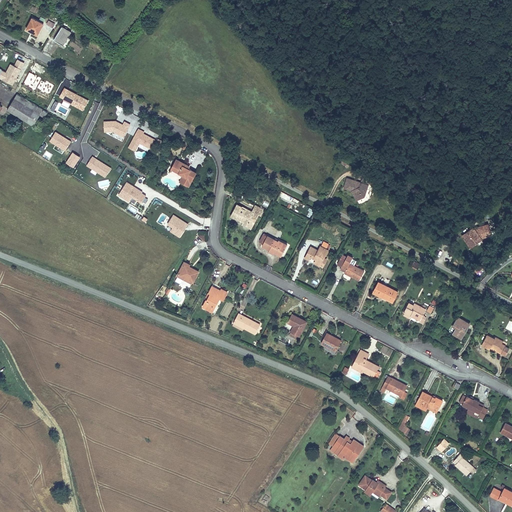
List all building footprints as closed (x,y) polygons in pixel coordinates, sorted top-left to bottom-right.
[(32,18),(26,30),(37,35),(43,24),(32,18)] [(63,24),(55,40),(64,45),(72,29),(63,24)] [(2,70),(0,73),(0,78),(13,85),(25,63),(18,60),(14,66),(10,64),(6,73),(2,70)] [(88,101),(64,88),(59,97),(83,110),(88,101)] [(44,107),(15,91),(6,108),(34,124),(40,113),(48,117),(51,112),(44,107)] [(123,137),(130,125),(124,121),(122,125),(116,121),(104,122),(105,132),(114,132),(123,137)] [(143,134),(144,132),(138,129),(128,148),(135,152),(139,143),(150,149),(155,140),(143,134)] [(66,150),(71,141),(56,132),(51,141),(66,150)] [(190,168),(187,166),(189,162),(176,156),(171,166),(183,172),(180,179),(192,185),(199,172),(190,168)] [(105,177),(111,168),(93,157),(87,166),(105,177)] [(375,181),(363,177),(361,184),(347,179),(344,189),(352,191),(356,201),(364,197),(368,184),(374,186),(375,181)] [(142,192),(127,182),(119,195),(129,202),(132,197),(141,203),(146,196),(141,193),(142,192)] [(293,196),(282,190),(280,195),(290,201),(293,196)] [(253,209),(238,201),(231,214),(242,220),(253,226),(259,213),(262,214),(265,208),(255,203),(253,209)] [(188,224),(174,215),(167,225),(173,228),(171,232),(180,238),(188,224)] [(251,228),(253,226),(242,220),(240,223),(251,228)] [(471,228),(464,233),(466,236),(466,239),(469,243),(473,244),(476,241),(475,240),(480,236),(491,233),(488,223),(471,228)] [(262,245),(282,255),(288,244),(281,240),(280,241),(267,235),(262,245)] [(316,263),(325,267),(328,260),(325,258),(329,249),(327,248),(323,247),(321,246),(320,249),(312,246),(308,253),(313,256),(318,258),(316,263)] [(360,280),(365,270),(351,262),(354,257),(350,254),(347,260),(343,268),(346,270),(345,272),(360,280)] [(343,268),(347,260),(343,258),(339,266),(343,268)] [(177,276),(193,284),(198,273),(188,268),(190,264),(184,261),(177,276)] [(414,261),(410,267),(416,270),(420,264),(414,261)] [(398,292),(379,282),(373,292),(381,296),(382,294),(393,300),(398,292)] [(216,310),(222,297),(225,298),(230,290),(222,286),(222,288),(212,283),(209,290),(212,291),(209,297),(207,296),(203,304),(216,310)] [(393,300),(382,294),(381,296),(392,302),(393,300)] [(422,319),(427,307),(416,302),(416,303),(410,300),(406,309),(407,310),(405,314),(413,318),(414,315),(422,319)] [(261,323),(240,312),(236,320),(245,324),(244,326),(256,332),(261,323)] [(309,320),(293,312),(289,320),(296,324),(293,328),(293,330),(302,334),(309,320)] [(462,337),(470,323),(458,317),(454,325),(456,326),(453,332),(462,337)] [(296,324),(289,320),(286,325),(293,328),(296,324)] [(335,353),(343,339),(327,331),(322,341),(327,344),(325,348),(335,353)] [(494,338),(486,334),(481,344),(489,348),(490,346),(503,353),(506,345),(503,344),(504,340),(496,336),(494,338)] [(366,359),(361,357),(364,351),(359,349),(350,367),(355,369),(356,366),(364,369),(377,376),(379,372),(376,370),(379,365),(366,359)] [(346,376),(349,369),(344,366),(340,373),(346,376)] [(387,389),(402,396),(407,385),(393,379),(393,380),(386,377),(381,388),(387,390),(387,389)] [(437,397),(423,391),(418,402),(426,406),(428,403),(439,408),(444,399),(437,396),(437,397)] [(463,404),(467,397),(462,395),(458,401),(463,404)] [(471,411),(477,413),(475,416),(482,419),(486,410),(477,406),(479,401),(467,396),(467,397),(463,404),(462,406),(471,411)] [(488,406),(479,401),(477,406),(486,410),(488,406)] [(439,408),(428,403),(426,406),(438,412),(439,408)] [(397,430),(408,436),(411,429),(405,426),(410,417),(405,415),(397,430)] [(511,436),(511,425),(505,422),(500,431),(511,436)] [(332,444),(338,434),(333,432),(327,442),(332,444)] [(329,448),(338,454),(344,457),(356,439),(354,438),(353,439),(351,442),(347,440),(349,436),(346,433),(343,438),(338,434),(332,444),(329,448)] [(352,463),(364,444),(356,439),(344,457),(352,463)] [(442,452),(449,443),(443,439),(437,447),(442,452)] [(455,463),(454,464),(466,474),(470,470),(472,473),(475,469),(472,467),(473,466),(462,456),(463,455),(460,452),(453,460),(455,463)] [(341,461),(344,457),(338,454),(334,461),(339,464),(341,461)] [(352,463),(344,457),(341,461),(349,467),(352,463)] [(366,474),(360,483),(366,487),(365,489),(371,493),(373,490),(376,487),(381,491),(380,493),(387,497),(392,491),(385,486),(387,484),(380,480),(379,482),(377,480),(373,478),(366,474)] [(499,498),(511,504),(511,503),(511,491),(502,486),(500,491),(495,489),(490,498),(497,501),(499,498)]
